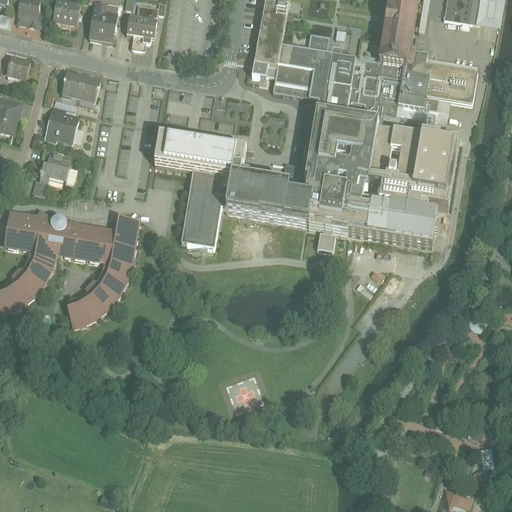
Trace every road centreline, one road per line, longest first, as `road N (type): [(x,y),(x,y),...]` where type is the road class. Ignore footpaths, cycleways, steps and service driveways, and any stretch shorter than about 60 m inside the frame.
road 1 (residential): [(52,54),(218,85),(226,79),(239,0)]
road 2 (track): [(0,332),(22,349),(25,362),(0,448)]
